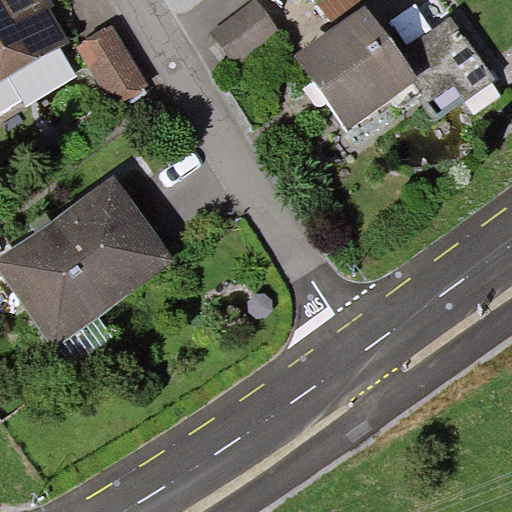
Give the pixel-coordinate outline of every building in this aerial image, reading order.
[(51,0),(0,0),(0,117),(23,104),(10,82),(71,46),(50,11),(56,8),(51,0)] [(319,0),(316,3),(335,28),(371,0),(319,0)] [(255,3),(213,35),(238,67),(280,35),(255,3)] [(368,8),(297,60),(319,90),(351,134),(413,89),(440,126),(499,83),(452,18),(402,55),(368,8)] [(112,31),(79,51),(115,109),(148,88),(112,31)] [(115,183),(0,262),(0,271),(55,349),(173,266),(115,183)]
